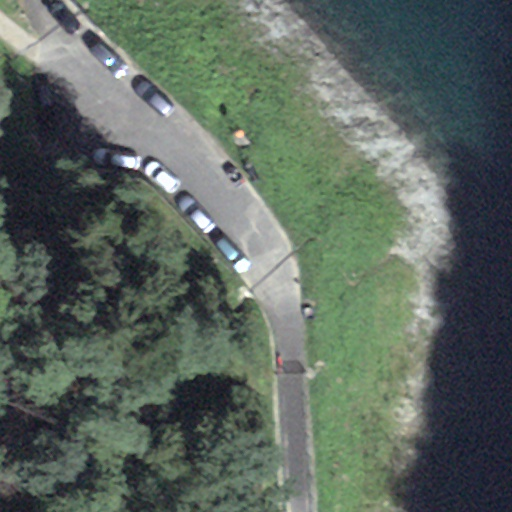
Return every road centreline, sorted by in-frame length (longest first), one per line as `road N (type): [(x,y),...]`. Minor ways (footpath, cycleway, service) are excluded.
road 1 (track): [(0,242),(23,312),(5,511)]
road 2 (track): [(115,80),(25,60),(0,33)]
